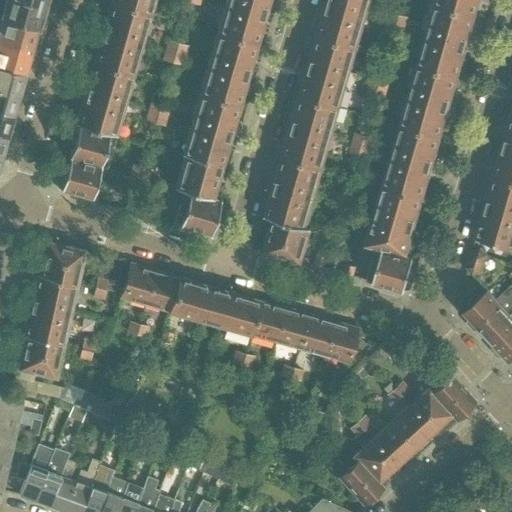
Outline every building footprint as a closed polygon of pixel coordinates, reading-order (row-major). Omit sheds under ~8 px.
[(16,0),(7,0),(2,20),(36,31),(39,20),(42,19),(44,12),(43,10),(43,8),(16,0)] [(16,0),(43,8),(45,0),(16,0)] [(109,0),(109,1),(150,13),(154,0),(109,0)] [(224,0),(223,2),(264,14),(268,0),(224,0)] [(326,0),(325,4),(365,15),(369,0),(326,0)] [(435,0),(435,3),(474,15),(478,0),(435,0)] [(109,1),(101,32),(142,43),(150,13),(109,1)] [(223,2),(215,33),(256,44),(264,14),(223,2)] [(435,3),(426,33),(466,45),(474,15),(435,3)] [(325,4),(317,34),(356,45),(365,15),(325,4)] [(389,12),(386,22),(396,24),(398,15),(389,12)] [(398,15),(396,24),(405,27),(408,18),(398,15)] [(2,20),(0,26),(0,43),(31,52),(33,42),(35,43),(38,33),(36,32),(36,31),(2,20)] [(384,31),(393,33),(396,24),(386,22),(384,31)] [(396,24),(393,33),(402,36),(405,27),(396,24)] [(101,32),(92,62),(133,74),(142,43),(101,32)] [(215,33),(206,63),(247,75),(256,44),(215,33)] [(426,33),(418,63),(457,75),(466,45),(426,33)] [(317,34),(308,64),(347,76),(356,45),(317,34)] [(167,40),(165,49),(175,52),(177,43),(167,40)] [(0,68),(24,75),(25,73),(27,73),(29,63),(28,62),(31,52),(0,43),(0,68)] [(177,43),(175,52),(184,55),(186,45),(177,43)] [(162,59),(172,62),(175,52),(165,49),(162,59)] [(175,52),(172,62),(181,65),(184,55),(175,52)] [(92,62),(83,92),(124,104),(133,74),(92,62)] [(206,63),(197,94),(238,105),(247,75),(206,63)] [(418,63),(409,94),(449,105),(457,75),(418,63)] [(308,64),(299,95),(339,106),(347,76),(308,64)] [(0,68),(0,90),(18,96),(21,87),(23,86),(25,78),(24,76),(24,75),(0,68)] [(372,72),(369,81),(378,84),(381,75),(372,72)] [(381,75),(378,84),(388,87),(390,78),(381,75)] [(366,91),(376,94),(378,84),(369,81),(366,91)] [(378,84),(376,94),(385,96),(388,87),(378,84)] [(0,90),(0,112),(14,117),(17,106),(16,104),(18,96),(0,90)] [(74,123),(77,124),(116,134),(124,104),(83,92),(74,123)] [(197,94),(188,125),(229,136),(238,105),(197,94)] [(409,94),(401,124),(440,135),(449,105),(409,94)] [(299,95),(291,125),(330,136),(339,106),(299,95)] [(150,101),(147,110),(157,113),(160,104),(150,101)] [(160,104),(157,113),(166,116),(169,106),(160,104)] [(144,120),(154,122),(157,113),(147,110),(144,120)] [(0,112),(0,135),(6,137),(9,129),(11,128),(14,117),(0,112)] [(157,113),(154,122),(164,125),(166,116),(157,113)] [(511,113),(510,113),(502,144),(511,146),(511,113)] [(68,157),(69,157),(101,166),(106,168),(116,134),(77,124),(68,157)] [(401,124),(392,154),(431,165),(440,135),(401,124)] [(183,153),(183,156),(221,167),(229,136),(188,125),(181,152),(183,153)] [(291,125),(282,155),(322,166),(330,136),(291,125)] [(354,133),(352,142),(361,145),(364,136),(354,133)] [(364,136),(361,145),(370,148),(373,138),(364,136)] [(349,151),(359,154),(361,145),(352,142),(349,151)] [(511,146),(502,144),(493,174),(511,179),(511,146)] [(361,145),(359,154),(368,157),(370,148),(361,145)] [(392,154),(383,183),(423,195),(431,165),(392,154)] [(282,155),(273,185),(313,196),(322,166),(282,155)] [(182,188),(181,189),(212,197),(221,167),(183,156),(174,186),(182,188)] [(101,166),(69,157),(66,167),(62,168),(60,176),(63,180),(60,187),(58,187),(58,188),(60,189),(59,191),(61,191),(61,189),(70,191),(71,196),(79,198),(82,195),(90,197),(89,199),(91,199),(91,197),(93,198),(101,166)] [(132,164),(129,173),(139,176),(142,167),(132,164)] [(142,167),(139,176),(148,179),(150,170),(142,167)] [(126,183),(136,185),(139,176),(129,173),(126,183)] [(511,179),(493,174),(484,205),(511,212),(511,179)] [(139,176),(136,185),(146,188),(148,179),(139,176)] [(383,183),(374,213),(414,225),(423,195),(383,183)] [(265,215),(272,218),(310,228),(310,227),(305,226),(313,196),(273,185),(265,215)] [(212,197),(181,189),(172,223),(210,233),(220,199),(212,197)] [(337,193),(334,202),(344,205),(347,196),(337,193)] [(347,196),(344,205),(353,208),(356,198),(347,196)] [(331,212),(341,214),(344,205),(334,202),(331,212)] [(344,205),(341,214),(351,217),(353,208),(344,205)] [(511,212),(484,205),(475,235),(511,245),(511,212)] [(365,244),(375,247),(375,246),(405,255),(414,225),(374,213),(365,244)] [(310,228),(272,218),(263,251),(300,262),(310,228)] [(46,240),(38,273),(76,282),(84,249),(46,240)] [(375,246),(375,247),(366,280),(403,291),(403,290),(410,290),(412,282),(407,279),(413,257),(405,255),(375,246)] [(471,250),(466,267),(472,274),(481,271),(486,254),(480,247),(471,250)] [(316,255),(313,265),(323,268),(326,258),(316,255)] [(343,274),(352,276),(355,266),(346,264),(347,259),(336,256),(332,270),(343,273),(343,274)] [(119,297),(144,304),(154,269),(129,262),(119,297)] [(144,304),(168,311),(178,276),(154,269),(144,304)] [(35,273),(28,303),(69,312),(76,282),(38,273),(35,273)] [(168,311),(210,323),(219,288),(178,276),(168,311)] [(97,277),(95,287),(105,289),(107,279),(97,277)] [(479,327),(487,336),(509,314),(511,311),(511,284),(496,299),(488,289),(480,296),(476,294),(470,300),(471,305),(467,308),(467,315),(470,318),(468,322),(474,329),(479,327)] [(105,289),(95,287),(93,297),(102,299),(105,289)] [(210,323),(249,334),(259,299),(219,288),(210,323)] [(249,334),(274,341),(284,306),(259,299),(249,334)] [(21,334),(24,335),(62,343),(69,312),(28,303),(21,334)] [(274,341),(298,348),(308,313),(284,306),(274,341)] [(511,311),(509,314),(487,336),(494,344),(492,348),(498,354),(502,353),(505,356),(511,357),(511,356),(511,311)] [(298,348),(322,355),(332,320),(308,313),(298,348)] [(332,320),(322,355),(347,362),(357,327),(332,320)] [(136,333),(139,324),(129,321),(126,331),(127,331),(125,338),(133,341),(135,333),(136,333)] [(148,326),(139,324),(136,333),(146,336),(148,326)] [(160,340),(170,343),(173,333),(163,331),(160,340)] [(16,368),(54,377),(60,352),(62,344),(62,343),(24,335),(21,346),(19,355),(16,368)] [(84,338),(82,348),(91,350),(93,340),(84,338)] [(411,343),(410,345),(407,356),(423,364),(430,355),(432,354),(430,352),(429,352),(420,346),(420,345),(417,345),(411,343)] [(91,350),(82,348),(79,358),(89,360),(91,350)] [(232,360),(241,363),(244,353),(234,351),(232,360)] [(244,353),(241,363),(251,366),(254,356),(244,353)] [(427,387),(427,388),(455,418),(474,401),(440,364),(432,371),(438,377),(442,374),(446,378),(431,391),(427,387)] [(280,374),(290,377),(293,367),(283,365),(280,374)] [(293,367),(290,377),(300,380),(303,370),(293,367)] [(86,411),(101,417),(107,420),(114,405),(65,383),(63,387),(42,382),(14,375),(10,393),(33,398),(35,392),(55,397),(70,403),(72,404),(86,411)] [(329,388),(338,392),(342,381),(333,378),(329,388)] [(401,381),(394,388),(400,395),(408,388),(401,381)] [(400,395),(394,388),(386,394),(393,402),(400,395)] [(427,388),(409,404),(432,431),(451,414),(455,418),(427,388)] [(0,394),(0,418),(17,422),(23,400),(10,397),(0,394)] [(66,410),(70,403),(55,397),(52,403),(52,404),(66,410)] [(72,404),(69,412),(68,415),(81,422),(86,411),(72,404)] [(409,404),(390,421),(414,448),(432,431),(409,404)] [(326,414),(314,409),(311,418),(322,422),(326,414)] [(364,415),(357,422),(363,429),(371,422),(364,415)] [(108,442),(111,436),(112,433),(116,424),(107,420),(101,417),(96,425),(104,429),(100,437),(101,438),(100,439),(108,442)] [(0,418),(0,442),(12,445),(17,422),(0,418)] [(29,434),(38,435),(41,421),(32,419),(29,434)] [(390,421),(372,438),(396,464),(414,448),(390,421)] [(363,429),(357,422),(349,429),(355,436),(363,429)] [(112,433),(125,438),(128,430),(116,424),(112,433)] [(128,430),(125,438),(141,445),(144,437),(128,430)] [(146,452),(154,455),(160,441),(152,437),(146,452)] [(352,455),(356,460),(378,481),(396,464),(372,438),(352,455)] [(0,442),(0,465),(7,467),(12,445),(0,442)] [(48,458),(33,499),(48,505),(66,458),(67,456),(68,453),(53,447),(52,450),(48,458)] [(18,494),(33,499),(48,458),(34,452),(29,465),(24,479),(18,494)] [(203,475),(203,474),(207,463),(192,456),(188,467),(187,468),(203,475)] [(48,505),(64,511),(76,480),(69,478),(75,462),(66,458),(48,505)] [(64,511),(67,511),(81,511),(97,471),(99,462),(91,459),(86,472),(79,470),(76,480),(64,511)] [(378,481),(356,460),(346,470),(337,459),(328,467),(362,503),(381,486),(377,481),(378,481)] [(15,476),(24,479),(29,465),(18,461),(15,476)] [(203,474),(217,480),(222,469),(207,463),(203,474)] [(222,469),(217,480),(232,487),(237,475),(222,469)] [(81,511),(97,511),(110,476),(105,474),(97,471),(81,511)] [(97,511),(115,511),(125,487),(117,483),(119,479),(111,476),(110,476),(97,511)] [(150,511),(158,493),(159,490),(153,488),(156,479),(146,476),(142,487),(133,511),(150,511)] [(126,482),(125,487),(115,511),(133,511),(142,487),(126,482)] [(150,511),(168,511),(173,500),(178,489),(170,486),(166,496),(158,493),(150,511)] [(203,511),(204,511),(208,502),(200,499),(195,511),(203,511)] [(285,511),(349,511),(320,499),(306,511),(289,511),(288,510),(285,511)] [(175,511),(179,502),(173,500),(168,511),(175,511)]
